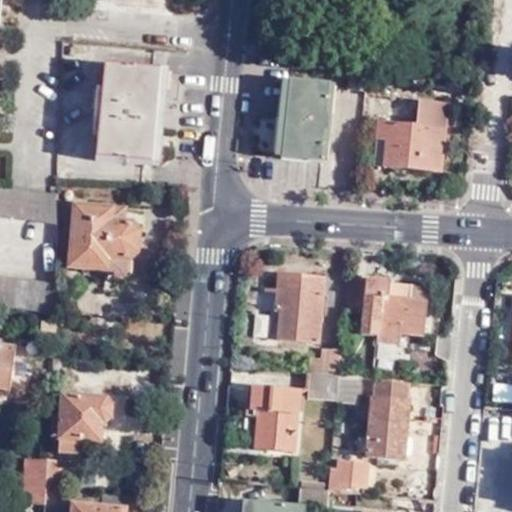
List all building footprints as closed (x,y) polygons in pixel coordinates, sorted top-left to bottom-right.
[(364,94),(367,67),(350,66),(347,92),(364,94)] [(384,69),(367,67),(364,94),(364,97),(382,98),(384,69)] [(154,171),(161,75),(104,70),(101,95),(98,140),(96,166),(154,171)] [(168,76),(161,75),(154,171),(160,171),(168,76)] [(329,89),(289,85),(281,162),(321,166),(324,136),(327,135),(328,121),(326,120),(329,89)] [(98,140),(101,95),(95,96),(92,140),(98,140)] [(387,141),(384,168),(441,174),(448,109),(417,105),(415,129),(376,125),(375,140),(387,141)] [(373,167),(384,168),(387,141),(375,140),(373,167)] [(0,216),(56,223),(57,197),(0,188),(0,216)] [(109,211),(73,207),(67,270),(123,274),(124,262),(126,262),(136,255),(138,234),(131,225),(109,222),(109,211)] [(0,303),(56,313),(56,281),(0,272),(0,303)] [(317,344),(323,279),(278,275),(274,310),(281,311),(278,341),(317,344)] [(345,326),(362,327),(364,290),(365,278),(349,277),(348,289),(345,326)] [(362,327),(360,347),(375,347),(376,342),(421,346),(426,300),(426,288),(409,286),(408,298),(388,297),(388,292),(388,280),(365,278),(364,290),(362,327)] [(0,388),(9,390),(16,347),(0,344),(0,388)] [(309,373),(310,373),(311,374),(339,375),(340,360),(341,350),(322,348),(321,359),(311,358),(309,373)] [(337,391),(339,375),(311,374),(310,373),(309,389),(337,391)] [(360,377),(339,375),(337,391),(337,402),(358,404),(360,377)] [(374,378),(372,399),(370,398),(367,429),(358,428),(356,450),(365,452),(365,456),(403,460),(408,401),(406,401),(408,381),(374,378)] [(300,393),(254,389),(251,412),(258,412),(255,450),(294,453),(300,393)] [(337,391),(309,389),(308,400),(337,402),(337,391)] [(58,440),(83,441),(100,443),(101,424),(104,424),(111,418),(112,407),(106,398),(61,394),(58,440)] [(82,453),(83,441),(58,440),(58,451),(82,453)] [(18,501),(45,503),(46,487),(48,453),(48,449),(23,448),(18,501)] [(48,453),(46,487),(54,488),(57,454),(48,453)] [(369,463),(337,461),(334,487),(366,490),(369,463)] [(54,488),(46,487),(45,503),(47,503),(70,506),(72,490),(54,488)] [(328,491),(300,489),(299,501),(327,503),(328,494),(328,491)] [(127,511),(128,508),(129,495),(75,490),(72,511),(127,511)] [(327,503),(327,509),(348,510),(349,496),(328,494),(327,503)] [(297,511),(298,507),(248,502),(246,511),(297,511)] [(69,511),(70,506),(47,503),(45,511),(69,511)]
